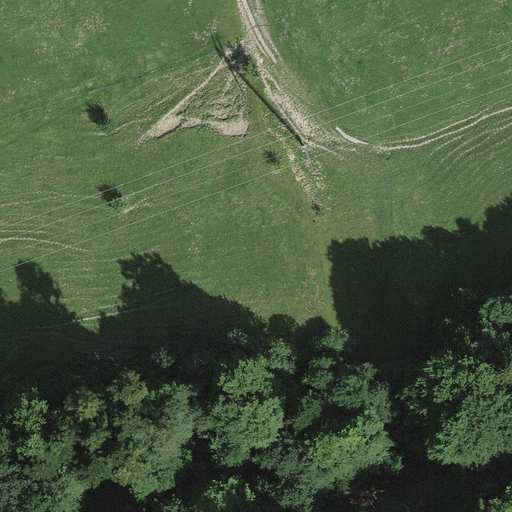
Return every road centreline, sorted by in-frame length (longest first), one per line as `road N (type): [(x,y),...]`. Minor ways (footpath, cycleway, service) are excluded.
road 1 (track): [(511,448),(411,488),(227,483),(101,511)]
road 2 (track): [(247,0),(272,62),(349,143),(389,148),(451,135)]
